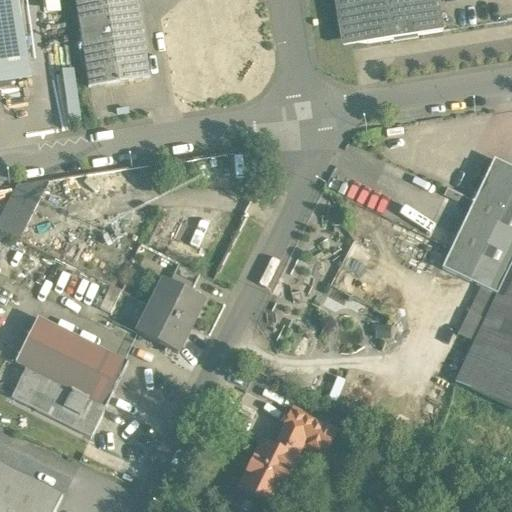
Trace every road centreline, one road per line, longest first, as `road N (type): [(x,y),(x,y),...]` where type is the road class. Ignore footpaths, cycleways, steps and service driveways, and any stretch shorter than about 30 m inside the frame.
road 1 (residential): [(136,511),(287,211),(305,163),(306,115)]
road 2 (unclassified): [(0,162),(306,115)]
road 3 (unclassified): [(306,115),(511,80)]
